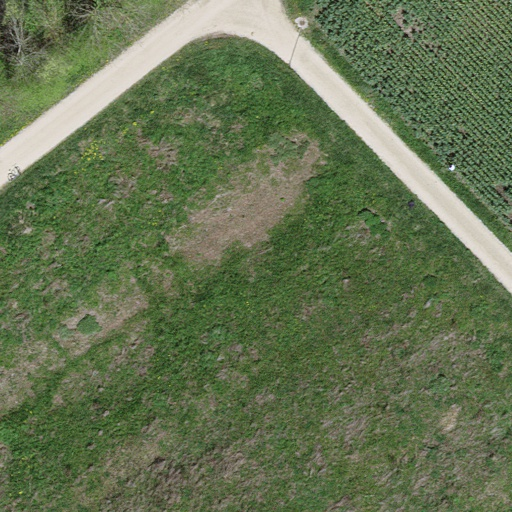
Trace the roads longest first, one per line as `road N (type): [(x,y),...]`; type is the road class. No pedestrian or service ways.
road 1 (track): [(239,0),(511,281)]
road 2 (track): [(0,169),(234,0)]
